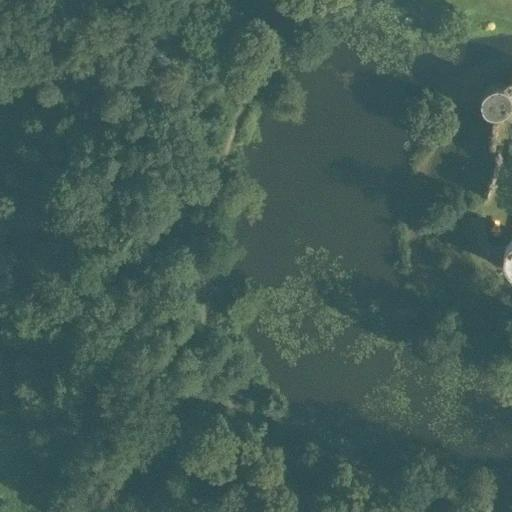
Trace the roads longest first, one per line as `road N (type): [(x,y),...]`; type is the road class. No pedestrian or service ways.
road 1 (track): [(0,314),(18,405),(69,511)]
road 2 (track): [(78,0),(68,41),(23,118),(0,178)]
